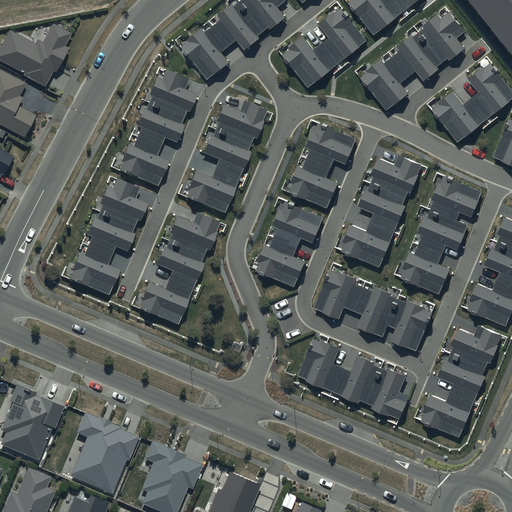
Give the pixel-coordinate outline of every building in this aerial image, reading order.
[(282,0),(242,0),(233,7),(231,5),(218,15),(222,19),(205,33),(201,28),(188,38),(189,40),(182,46),(207,77),(227,61),(219,50),(235,37),(244,48),(257,37),(255,33),(268,23),(271,27),(284,16),(276,6),(282,0)] [(414,0),(345,0),(373,33),(414,0)] [(365,39),(339,8),(321,24),(331,36),(314,50),(302,35),(281,52),(308,86),(365,39)] [(463,30),(449,13),(441,20),(436,14),(424,24),(426,26),(412,38),(410,35),(398,45),(401,48),(385,62),(381,57),(359,74),(387,107),(406,91),(398,82),(416,67),(424,77),(435,68),(433,65),(447,53),(450,57),(462,47),(454,37),(463,30)] [(72,33),(53,23),(43,42),(38,39),(35,43),(10,30),(0,48),(0,60),(24,73),(23,75),(45,86),(54,71),(56,72),(69,48),(65,46),(72,33)] [(511,95),(511,90),(489,62),(469,78),(479,91),(462,104),(452,91),(431,108),(457,140),(511,95)] [(0,120),(24,133),(36,112),(18,102),(23,94),(19,92),(26,80),(0,66),(0,120)] [(184,79),(165,70),(161,79),(154,76),(147,94),(151,96),(145,108),(141,106),(133,123),(140,126),(131,146),(127,144),(120,160),(122,162),(120,169),(155,184),(165,162),(153,156),(162,135),(173,139),(179,125),(175,123),(182,107),(186,109),(193,95),(180,89),(184,79)] [(263,111),(242,102),(239,112),(222,104),(215,121),(219,122),(212,137),(209,136),(202,151),(220,158),(211,179),(194,171),(184,194),(222,210),(247,152),(244,150),(250,135),(253,136),(263,111)] [(511,120),(508,118),(492,157),(511,165),(511,120)] [(345,162),(355,139),(317,122),(306,146),(311,148),(302,168),(298,166),(291,181),(293,182),(290,190),(326,205),(336,183),(324,177),(333,156),(345,162)] [(0,172),(2,170),(4,171),(13,153),(0,145),(0,172)] [(421,164),(399,155),(395,165),(378,158),(372,173),(376,174),(368,191),(364,190),(358,205),(375,212),(366,232),(350,225),(340,248),(378,264),(403,205),(399,203),(406,188),(410,189),(421,164)] [(481,191),(443,174),(432,198),(436,199),(428,219),(424,217),(418,232),(422,233),(414,252),(409,251),(399,275),(439,293),(450,268),(438,262),(445,244),(457,249),(468,225),(455,219),(459,210),(471,215),(481,191)] [(136,188),(117,180),(113,189),(106,186),(99,204),(103,206),(97,218),(93,216),(85,233),(92,236),(83,255),(79,253),(72,270),(74,272),(72,278),(107,294),(117,271),(105,266),(114,244),(125,249),(131,234),(127,233),(134,216),(138,218),(145,204),(132,199),(136,188)] [(321,217),(282,202),(273,225),(277,227),(270,246),(264,243),(254,268),(293,284),(302,261),(291,257),(300,235),(312,240),(321,217)] [(217,223),(196,214),(192,223),(175,216),(168,232),(172,234),(166,249),(163,248),(156,263),(173,270),(165,290),(147,283),(138,306),(175,322),(200,263),(197,262),(204,246),(207,247),(217,223)] [(511,308),(511,220),(504,218),(485,263),(502,270),(494,291),(476,284),(466,308),(505,324),(511,308)] [(353,279),(331,270),(315,308),(341,319),(346,306),(363,313),(358,326),(384,336),(389,323),(398,327),(393,340),(416,350),(432,311),(374,287),(372,292),(351,284),(353,279)] [(500,335),(479,326),(475,336),(459,329),(452,345),(456,347),(450,362),(446,360),(439,375),(456,382),(446,404),(430,397),(421,419),(458,435),(500,335)] [(338,347),(313,337),(297,375),(399,418),(408,396),(396,391),(403,375),(358,356),(351,372),(331,363),(338,347)] [(37,388),(16,380),(10,397),(12,398),(1,426),(5,428),(0,441),(39,456),(52,423),(54,424),(63,402),(36,391),(37,388)] [(99,415),(84,408),(75,429),(85,433),(69,472),(111,490),(125,457),(128,458),(138,433),(120,425),(120,424),(110,419),(110,418),(99,413),(99,415)] [(185,451),(152,437),(143,456),(152,459),(141,486),(146,488),(141,501),(167,511),(174,511),(186,484),(192,487),(202,462),(183,454),(185,451)] [(17,490),(11,487),(0,511),(47,511),(49,509),(46,508),(55,487),(47,484),(51,474),(28,464),(17,490)] [(192,505),(190,511),(251,511),(253,509),(250,508),(260,481),(228,469),(221,486),(217,484),(207,511),(192,505)] [(85,498),(74,493),(65,511),(103,511),(109,499),(89,490),(85,498)] [(320,507),(300,499),(294,511),(322,511),(319,511),(320,507)]
